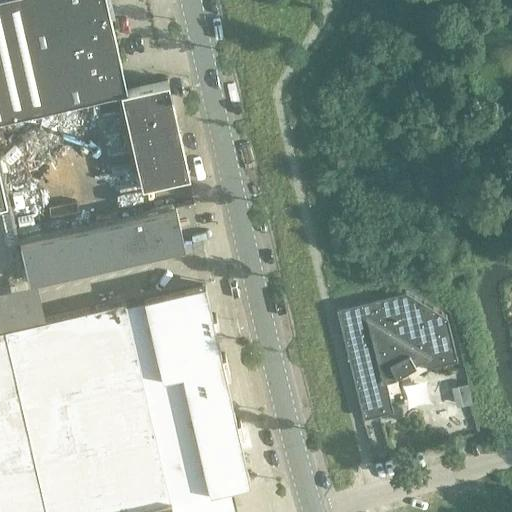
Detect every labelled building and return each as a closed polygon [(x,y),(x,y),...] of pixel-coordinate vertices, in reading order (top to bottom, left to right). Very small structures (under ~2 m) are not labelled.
[(0,0),(0,116),(125,88),(105,0),(0,0)] [(120,90),(134,152),(141,183),(187,173),(166,79),(120,90)] [(175,205),(18,241),(28,280),(183,244),(175,205)] [(201,285),(143,298),(125,302),(169,496),(207,487),(230,482),(245,478),(235,434),(242,433),(238,419),(232,420),(222,375),(228,373),(223,353),(217,355),(210,324),(216,322),(214,314),(208,314),(201,285)] [(405,289),(336,306),(363,416),(393,409),(385,375),(394,370),(396,373),(415,363),(414,359),(423,354),(426,366),(457,358),(446,315),(405,289)] [(123,300),(0,328),(0,511),(108,511),(169,499),(169,496),(125,302),(123,300)] [(457,384),(462,404),(472,402),(467,382),(457,384)] [(207,487),(169,496),(169,499),(172,511),(236,511),(230,482),(207,487)] [(172,511),(169,499),(108,511),(172,511)]
